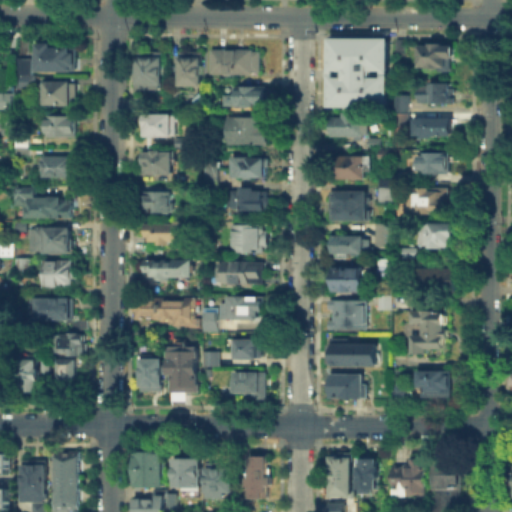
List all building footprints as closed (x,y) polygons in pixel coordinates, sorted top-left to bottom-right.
[(393,40),(393,68),(372,68),(372,79),(391,79),(391,108),(333,107),(333,78),(352,78),(352,68),(332,68),(333,40),(393,40)] [(76,69),(76,41),(37,41),(37,69),(76,69)] [(255,47),(255,49),(260,49),(260,69),(254,69),(254,72),(231,72),(231,74),(225,74),(225,72),(211,72),(211,47),(255,47)] [(423,67),(424,47),(452,47),(452,67),(423,67)] [(136,50),(163,49),(164,87),(137,88),(136,50)] [(203,49),(204,84),(180,84),(179,49),(203,49)] [(23,88),(23,76),(36,76),(36,88),(23,88)] [(453,102),(453,80),(416,80),(416,102),(453,102)] [(45,105),(45,83),(78,83),(78,105),(45,105)] [(225,92),(236,92),(236,84),(267,84),(267,105),(225,105),(225,92)] [(15,92),(0,91),(0,107),(15,108),(15,92)] [(199,91),(191,100),(197,106),(205,97),(199,91)] [(398,108),(408,108),(408,93),(397,94),(398,108)] [(131,106),(131,94),(148,94),(148,106),(131,106)] [(141,134),(141,112),(179,112),(179,119),(177,119),(177,134),(141,134)] [(228,115),(264,115),(264,124),(269,124),(269,142),(228,142),(228,115)] [(49,136),(49,116),(80,116),(80,136),(49,136)] [(400,124),(400,116),(412,116),(412,124),(400,124)] [(340,118),(373,118),(373,138),(340,138),(340,118)] [(419,121),(454,121),(454,136),(419,136),(419,121)] [(190,145),(176,146),(175,136),(190,136),(190,145)] [(33,137),(33,157),(16,157),(16,137),(33,137)] [(373,147),(373,138),(386,138),(386,147),(373,147)] [(141,171),(141,149),(153,149),(153,148),(163,148),(163,149),(175,149),(175,173),(160,173),(160,171),(141,171)] [(381,158),(381,150),(396,150),(396,158),(381,158)] [(234,154),(257,154),(257,156),(269,156),(270,164),(267,164),(267,175),(234,175),(234,154)] [(451,155),(451,174),(426,174),(426,155),(451,155)] [(80,158),(80,178),(49,178),(50,158),(80,158)] [(376,159),(376,176),(361,176),(361,179),(345,178),(345,159),(376,159)] [(205,160),(219,160),(219,183),(205,183),(205,160)] [(393,199),(393,176),(380,176),(380,199),(393,199)] [(256,185),(256,188),(268,188),(269,194),(270,194),(271,208),(241,209),(241,206),(228,206),(228,188),(241,188),(241,185),(256,185)] [(369,188),(331,188),(331,218),(369,218),(369,188)] [(31,205),(22,205),(22,189),(39,189),(39,198),(31,198),(31,205)] [(143,211),(143,190),(172,189),(172,201),(175,201),(175,207),(172,207),(172,211),(143,211)] [(412,191),(453,191),(453,211),(412,211),(412,191)] [(77,201),(77,217),(42,217),(42,212),(36,212),(36,204),(42,205),(42,201),(77,201)] [(30,222),(30,231),(18,231),(18,222),(30,222)] [(146,250),(146,222),(181,222),(181,240),(170,240),(170,243),(164,243),(164,250),(146,250)] [(233,250),(233,222),(264,222),(264,229),(268,229),(268,244),(264,244),(264,250),(233,250)] [(381,224),(396,224),(396,248),(381,248),(381,224)] [(429,227),(461,227),(460,249),(429,249),(429,227)] [(36,253),(37,229),(74,229),(73,254),(36,253)] [(341,256),(341,239),(371,239),(371,256),(341,256)] [(4,257),(4,248),(15,248),(15,257),(4,257)] [(408,250),(422,250),(422,258),(408,258),(408,250)] [(145,282),(145,257),(193,257),(193,274),(171,274),(171,279),(161,279),(161,282),(145,282)] [(218,282),(218,259),(265,259),(265,282),(218,282)] [(47,288),(47,261),(76,261),(76,288),(47,288)] [(368,271),(368,292),(341,292),(341,271),(368,271)] [(423,271),(460,271),(460,293),(423,293),(423,271)] [(221,299),(221,317),(254,317),(257,321),(263,315),(265,315),(265,294),(227,294),(227,299),(221,299)] [(135,318),(135,309),(133,309),(133,303),(135,303),(135,296),(198,295),(198,316),(201,316),(201,325),(179,325),(179,321),(169,321),(169,320),(161,320),(161,317),(135,318)] [(368,297),(329,297),(329,325),(368,325),(368,297)] [(379,308),(392,308),(392,297),(379,297),(379,308)] [(44,300),(75,300),(75,319),(44,319),(44,300)] [(203,310),(203,329),(220,329),(220,310),(203,310)] [(427,338),(427,325),(418,325),(418,314),(449,314),(449,349),(437,349),(437,353),(420,353),(420,338),(427,338)] [(56,330),(56,353),(85,353),(85,330),(56,330)] [(262,337),(262,357),(237,357),(236,351),(234,352),(234,337),(262,337)] [(201,344),(201,390),(184,390),(184,398),(170,398),(170,344),(175,344),(175,339),(191,339),(191,344),(201,344)] [(337,345),(380,345),(380,366),(337,366),(337,345)] [(205,364),(205,349),(222,349),(222,364),(205,364)] [(30,384),(30,351),(52,351),(52,384),(30,384)] [(164,356),(164,390),(141,390),(141,356),(142,356),(142,354),(152,353),(152,356),(164,356)] [(23,358),(24,391),(41,391),(40,357),(23,358)] [(76,357),(57,357),(57,380),(76,380),(76,357)] [(424,396),(424,369),(454,369),(454,396),(424,396)] [(232,391),(232,378),(236,378),(236,370),(267,370),(267,397),(252,398),(248,393),(245,393),(242,391),(232,391)] [(0,375),(12,375),(12,397),(0,397),(0,375)] [(367,377),(367,389),(370,389),(370,401),(336,401),(336,376),(367,377)] [(0,447),(12,447),(12,473),(0,472),(0,447)] [(355,450),(355,495),(331,495),(331,450),(355,450)] [(59,511),(59,452),(84,452),(84,511),(59,511)] [(138,485),(138,454),(169,454),(168,485),(138,485)] [(251,497),(251,456),(272,456),(272,497),(251,497)] [(362,456),(378,456),(378,464),(380,464),(380,476),(378,476),(378,488),(370,488),(370,492),(359,492),(358,464),(362,464),(362,456)] [(393,499),(393,462),(410,462),(409,457),(426,456),(426,494),(403,495),(403,499),(393,499)] [(23,500),(23,458),(47,458),(48,500),(46,500),(31,500),(23,500)] [(178,487),(178,459),(204,459),(204,488),(178,487)] [(433,511),(433,462),(459,462),(459,511),(433,511)] [(209,492),(209,463),(235,463),(235,492),(209,492)] [(0,511),(0,485),(11,485),(11,507),(4,507),(4,511),(0,511)] [(167,491),(178,491),(178,505),(167,505),(167,491)] [(133,511),(133,496),(143,496),(143,497),(156,497),(156,493),(166,493),(166,511),(133,511)] [(31,500),(31,511),(46,511),(46,500),(31,500)] [(330,511),(330,500),(346,500),(346,511),(330,511)]
